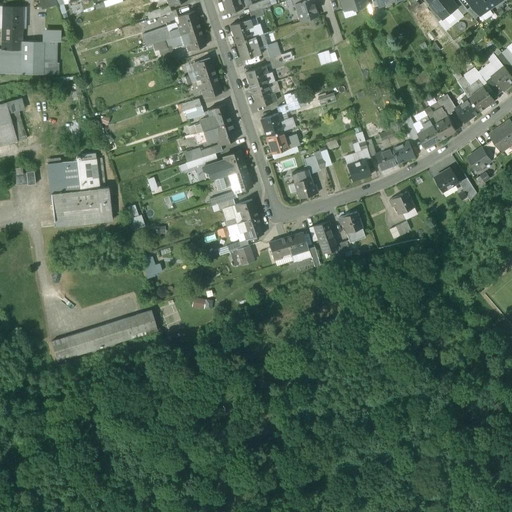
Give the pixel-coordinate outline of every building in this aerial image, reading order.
[(39,0),(42,9),(57,4),(55,0),(39,0)] [(239,0),(221,0),(226,14),(242,8),(239,0)] [(271,6),(268,0),(266,0),(247,6),(250,13),(262,9),(271,6)] [(295,5),(301,22),(318,17),(312,0),(309,0),(304,2),(295,5)] [(364,0),(340,0),(344,10),(352,8),(354,9),(367,5),(364,0)] [(452,0),(429,0),(443,18),(458,7),(453,1),(452,0)] [(459,0),(453,0),(453,1),(458,7),(464,15),(468,11),(468,10),(459,0)] [(466,0),(472,6),(480,15),(502,0),(466,0)] [(149,19),(171,11),(169,5),(146,12),(149,19)] [(475,19),(480,15),(472,6),(468,10),(475,19)] [(23,7),(2,7),(2,29),(22,29),(23,7)] [(262,9),(250,13),(252,19),(264,15),(262,9)] [(194,12),(177,17),(180,24),(183,24),(186,33),(200,29),(194,12)] [(249,20),(230,26),(236,43),(251,38),(248,28),(251,27),(249,20)] [(22,29),(2,29),(1,49),(1,50),(21,50),(22,50),(22,41),(22,29)] [(200,29),(186,33),(189,43),(186,44),(189,51),(205,46),(200,29)] [(44,30),(44,42),(57,42),(62,42),(62,30),(44,30)] [(251,38),(236,43),(241,60),(260,54),(258,47),(255,48),(251,38)] [(44,42),(22,41),(22,50),(21,50),(20,73),(20,74),(43,74),(44,42)] [(57,42),(44,42),(43,74),(56,74),(56,63),(57,42)] [(21,50),(1,50),(1,49),(0,49),(0,72),(20,73),(21,50)] [(328,51),(317,54),(321,66),(332,62),(328,51)] [(510,63),(502,53),(497,58),(504,67),(505,66),(510,63)] [(209,58),(193,64),(195,71),(198,70),(201,80),(215,76),(209,58)] [(264,66),(245,72),(251,90),(267,85),(264,75),(267,74),(264,66)] [(511,74),(505,66),(504,67),(492,77),(503,91),(504,92),(511,85),(510,83),(511,81),(511,74)] [(470,98),(485,87),(494,101),(499,98),(498,95),(486,82),(476,69),(458,82),(470,98)] [(185,85),(191,83),(188,74),(182,76),(185,85)] [(215,76),(201,80),(204,90),(201,91),(204,98),(221,93),(215,76)] [(486,82),(498,95),(503,91),(492,77),(486,82)] [(267,85),(251,90),(257,107),(276,101),(273,93),(270,95),(267,85)] [(485,87),(470,98),(480,112),(494,101),(485,87)] [(183,104),(185,111),(201,106),(198,98),(183,104)] [(450,109),(443,98),(437,102),(444,112),(450,109)] [(470,98),(455,109),(465,122),(480,112),(470,98)] [(0,145),(28,138),(20,110),(17,100),(0,104),(0,145)] [(225,104),(208,110),(210,118),(213,117),(216,127),(231,122),(225,104)] [(201,106),(185,111),(188,119),(204,114),(201,106)] [(280,113),(261,119),(267,136),(282,131),(279,122),(282,121),(280,113)] [(448,116),(432,125),(440,140),(456,131),(448,116)] [(210,118),(200,121),(201,123),(195,125),(197,132),(193,133),(193,134),(216,127),(213,117),(210,118)] [(511,144),(511,124),(509,121),(490,135),(493,139),(502,152),(511,144)] [(231,122),(216,127),(203,131),(207,141),(217,138),(219,145),(236,140),(231,122)] [(440,140),(432,125),(416,134),(424,148),(440,140)] [(207,141),(203,131),(193,134),(196,145),(207,141)] [(282,131),(267,136),(272,154),(291,148),(289,140),(286,141),(282,131)] [(493,139),(488,143),(495,153),(497,155),(502,152),(493,139)] [(408,141),(391,148),(397,163),(414,156),(408,141)] [(495,153),(488,143),(483,147),(490,157),(495,153)] [(215,153),(222,151),(220,145),(219,145),(200,151),(199,148),(184,153),(187,162),(215,153)] [(483,147),(468,157),(477,171),(492,160),(490,157),(483,147)] [(391,148),(374,154),(381,170),(397,163),(391,148)] [(240,151),(226,156),(232,173),(246,169),(240,151)] [(345,158),(347,165),(353,181),(370,175),(365,159),(362,152),(345,158)] [(187,162),(186,163),(188,169),(217,160),(215,153),(187,162)] [(221,161),(203,167),(204,171),(208,170),(211,180),(214,179),(223,176),(232,173),(226,156),(223,157),(225,163),(222,164),(221,161)] [(81,160),(47,164),(54,221),(64,220),(66,225),(112,220),(108,187),(105,187),(102,158),(96,159),(81,160)] [(325,167),(322,159),(317,161),(319,168),(325,167)] [(451,168),(435,177),(443,192),(459,182),(451,168)] [(232,173),(223,176),(226,188),(232,186),(234,192),(236,192),(252,186),(246,169),(232,173)] [(307,169),(292,174),(294,183),(288,185),(291,193),(297,191),(299,198),(317,193),(315,186),(313,186),(307,169)] [(34,171),(26,172),(26,173),(27,184),(27,185),(35,184),(34,171)] [(26,173),(15,175),(16,185),(27,184),(26,173)] [(486,173),(480,177),(484,182),(490,178),(486,173)] [(223,176),(214,179),(218,190),(226,188),(223,176)] [(153,177),(147,179),(151,191),(158,189),(153,177)] [(480,177),(476,179),(482,188),(486,185),(484,182),(480,177)] [(468,178),(460,183),(470,202),(477,194),(468,178)] [(464,191),(458,194),(462,200),(468,197),(464,191)] [(234,192),(209,200),(211,206),(237,197),(236,192),(234,192)] [(407,192),(389,200),(393,206),(395,205),(399,214),(414,207),(407,192)] [(233,199),(218,204),(220,210),(223,209),(235,205),(233,199)] [(251,200),(235,205),(237,212),(240,211),(243,221),(257,216),(251,200)] [(235,205),(223,209),(227,221),(236,218),(237,223),(243,221),(240,211),(237,212),(235,205)] [(357,212),(339,218),(341,225),(343,224),(346,233),(351,231),(362,228),(357,212)] [(129,216),(131,228),(144,227),(142,215),(129,216)] [(257,216),(243,221),(246,231),(244,232),(246,239),(263,234),(257,216)] [(237,223),(236,218),(227,221),(224,222),(226,227),(237,223)] [(335,245),(328,221),(314,226),(314,227),(315,227),(323,251),(322,251),(323,252),(335,248),(336,248),(335,245)] [(401,224),(395,227),(399,234),(404,231),(401,224)] [(226,227),(218,229),(220,237),(228,235),(226,227)] [(362,228),(351,231),(354,239),(364,236),(362,228)] [(303,233),(286,238),(290,252),(300,249),(301,251),(308,249),(303,233)] [(286,238),(268,243),(273,260),(281,257),(280,255),(290,252),(286,238)] [(357,249),(354,239),(346,241),(347,243),(350,251),(352,250),(357,249)] [(346,241),(341,243),(344,253),(350,251),(347,243),(346,241)] [(344,253),(341,243),(335,245),(336,248),(335,248),(338,257),(345,256),(344,253)] [(233,245),(220,249),(221,255),(230,252),(235,251),(233,245)] [(254,262),(249,245),(237,250),(235,251),(230,252),(228,254),(233,267),(242,265),(254,262)] [(315,247),(308,249),(315,267),(320,265),(315,247)] [(160,262),(155,264),(153,255),(140,259),(145,277),(163,273),(160,262)] [(151,310),(51,342),(57,361),(157,330),(151,310)]
